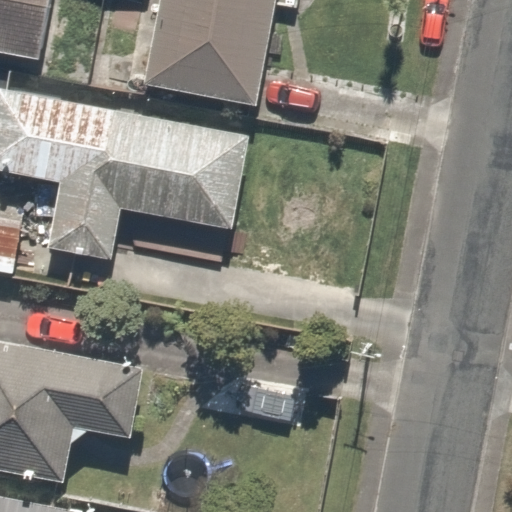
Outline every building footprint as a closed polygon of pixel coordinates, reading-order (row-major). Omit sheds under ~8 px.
[(43,0),(0,0),(0,41),(37,46),(43,0)] [(160,0),(145,79),(254,101),(274,0),(160,0)] [(237,225),(252,130),(1,88),(0,97),(0,171),(59,181),(49,246),(113,256),(122,206),(237,225)] [(28,208),(0,202),(0,261),(17,265),(28,208)] [(132,438),(146,367),(0,337),(0,464),(64,477),(74,426),(132,438)] [(92,511),(0,495),(0,511),(92,511)]
